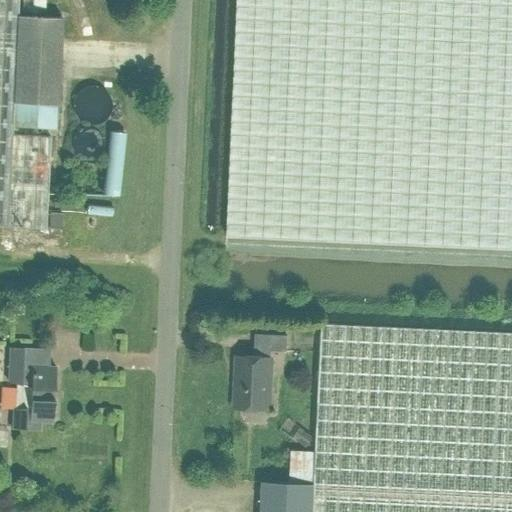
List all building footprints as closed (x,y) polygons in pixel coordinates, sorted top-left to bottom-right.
[(37,103),(57,104),(61,18),(17,16),(17,0),(0,0),(0,226),(45,229),(50,135),(11,133),(12,126),(36,127),(37,103)] [(511,0),(237,0),(227,237),(511,249),(511,0)] [(56,128),(57,104),(37,103),(36,127),(56,128)] [(122,192),(122,129),(106,129),(106,192),(122,192)] [(53,207),(68,207),(68,197),(54,196),(53,207)] [(50,228),(61,228),(62,213),(51,213),(50,228)] [(511,511),(511,332),(321,323),(315,452),(291,450),(290,483),(314,484),(312,511),(511,511)] [(286,351),(287,335),(255,334),(255,350),(256,350),(255,358),(237,357),(234,407),(269,409),(272,359),(270,359),(271,351),(286,351)] [(16,409),(13,409),(12,429),(40,430),(40,422),(53,422),(55,367),(49,367),(49,349),(10,347),(8,382),(17,384),(16,409)] [(312,511),(314,484),(290,483),(263,481),(261,511),(312,511)]
